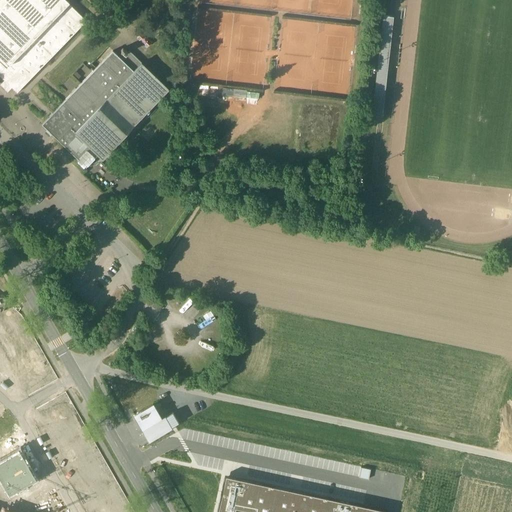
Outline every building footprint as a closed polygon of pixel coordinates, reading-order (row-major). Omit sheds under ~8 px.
[(0,0),(0,75),(6,81),(2,85),(9,92),(13,87),(18,93),(87,21),(68,3),(70,2),(67,0),(0,0)] [(395,17),(383,16),(371,114),(383,115),(395,17)] [(152,43),(142,33),(138,38),(147,47),(152,43)] [(114,52),(43,125),(72,153),(87,167),(100,154),(103,157),(168,89),(139,61),(131,69),(122,59),(119,57),(114,52)] [(126,55),(122,59),(131,69),(139,61),(129,52),(128,53),(126,55)] [(222,94),(258,98),(259,92),(223,88),(222,94)] [(173,412),(165,416),(161,418),(153,404),(134,414),(149,440),(171,427),(179,422),(173,412)] [(0,458),(0,478),(10,495),(39,478),(20,446),(0,458)] [(224,475),(216,511),(385,511),(386,509),(224,475)]
